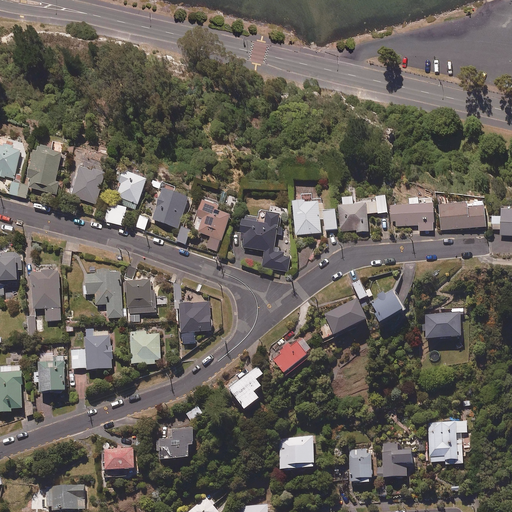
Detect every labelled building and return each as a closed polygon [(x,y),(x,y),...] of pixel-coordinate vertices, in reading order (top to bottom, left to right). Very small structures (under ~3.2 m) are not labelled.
[(15,146),(5,143),(4,145),(0,144),(0,176),(5,178),(6,176),(15,179),(22,150),(15,148),(15,146)] [(65,153),(52,150),(53,148),(43,145),(42,147),(40,147),(39,151),(35,150),(28,178),(32,179),(30,186),(30,188),(58,195),(58,193),(61,182),(57,181),(63,158),(65,153)] [(94,171),(80,166),(71,196),(97,205),(106,175),(107,173),(95,169),(94,171)] [(139,205),(149,179),(127,171),(125,170),(120,183),(122,184),(117,197),(139,205)] [(159,189),(162,182),(154,178),(151,184),(159,189)] [(30,186),(13,182),(10,194),(27,199),(30,188),(30,186)] [(164,188),(153,219),(180,228),(191,197),(164,188)] [(197,216),(204,219),(199,232),(223,241),(232,215),(219,210),(221,206),(203,200),(197,216)] [(307,200),(294,201),(297,235),(309,234),(323,233),(321,201),(307,203),(307,200)] [(368,203),(340,205),(342,232),(357,231),(358,233),(371,232),(371,230),(368,203)] [(441,210),(442,230),(488,227),(487,206),(470,207),(470,203),(441,206),(441,210)] [(435,226),(435,223),(437,223),(437,221),(437,204),(392,205),(393,222),(397,222),(397,224),(397,226),(420,226),(420,231),(435,231),(435,226)] [(511,209),(504,209),(501,235),(511,235),(511,209)] [(266,253),(263,268),(289,272),(292,257),(286,256),(286,252),(280,251),(280,248),(276,248),(278,240),(279,235),(283,236),(284,228),(280,227),(280,226),(282,215),(268,212),(266,224),(259,222),(259,219),(247,217),(246,220),(243,220),(241,234),(242,234),(241,241),(245,241),(244,248),(266,251),(266,253)] [(146,233),(151,220),(140,216),(136,229),(146,233)] [(192,229),(184,226),(178,241),(187,244),(192,229)] [(74,250),(65,249),(63,267),(71,268),(74,250)] [(18,252),(7,253),(0,252),(0,285),(9,285),(9,284),(20,283),(19,270),(23,270),(22,257),(18,252)] [(123,304),(122,293),(122,273),(110,274),(110,269),(98,270),(98,274),(87,275),(88,295),(96,294),(97,305),(108,305),(109,319),(123,319),(123,304)] [(62,308),(61,289),(62,289),(60,271),(56,271),(56,270),(43,271),(43,272),(32,273),(33,291),(35,310),(46,309),(47,322),(63,321),(62,308)] [(152,279),(127,281),(129,308),(154,307),(152,279)] [(369,296),(362,280),(355,284),(362,299),(369,296)] [(372,302),(379,313),(376,315),(382,324),(384,322),(406,309),(393,289),(372,302)] [(326,314),(328,320),(317,325),(325,340),(336,335),(369,319),(359,298),(326,314)] [(193,303),(180,304),(184,344),(197,343),(196,332),(213,331),(211,302),(193,303)] [(463,337),(462,309),(453,309),(426,310),(427,338),(463,337)] [(36,317),(29,318),(30,338),(38,338),(37,329),(43,329),(43,321),(37,321),(36,317)] [(67,332),(75,332),(75,327),(82,327),(82,319),(67,319),(67,332)] [(157,365),(157,361),(162,360),(161,334),(148,335),(147,331),(131,332),(133,364),(135,364),(135,366),(157,365)] [(313,348),(303,335),(296,340),(293,337),(282,346),(279,343),(273,348),(289,367),(313,348)] [(114,346),(112,346),(112,336),(86,338),(88,371),(114,369),(113,359),(115,359),(114,346)] [(66,361),(39,362),(41,393),(67,392),(66,361)] [(23,408),(22,385),(24,385),(24,370),(22,370),(22,366),(0,367),(0,412),(13,412),(13,409),(23,408)] [(265,374),(259,367),(231,389),(247,410),(262,399),(256,392),(263,387),(258,380),(265,374)] [(203,414),(199,406),(187,414),(191,421),(203,414)] [(468,433),(468,422),(430,423),(431,462),(447,462),(447,465),(464,464),(463,433),(468,433)] [(195,445),(194,429),(174,430),(174,439),(159,440),(160,460),(191,458),(190,445),(195,445)] [(317,467),(314,436),(280,439),(282,470),(317,467)] [(399,451),(399,443),(384,443),(384,468),(379,468),(379,477),(408,477),(408,463),(414,463),(414,451),(399,451)] [(103,449),(104,471),(136,469),(135,448),(103,449)] [(367,454),(367,449),(350,450),(351,483),(374,482),(373,453),(367,454)] [(53,507),(53,511),(86,509),(85,485),(47,487),(48,507),(53,507)] [(219,511),(216,507),(218,505),(213,499),(211,501),(207,497),(189,511),(184,506),(176,511),(219,511)]
